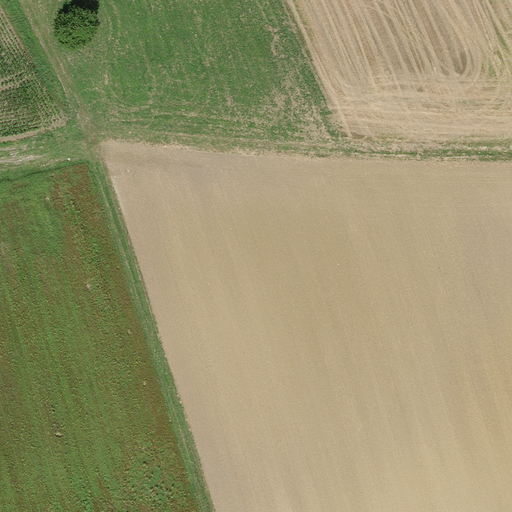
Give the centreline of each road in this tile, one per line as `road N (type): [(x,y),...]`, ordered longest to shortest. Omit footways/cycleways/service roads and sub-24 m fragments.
road 1 (track): [(19,0),(94,137),(511,163)]
road 2 (track): [(205,511),(94,137),(0,153)]
